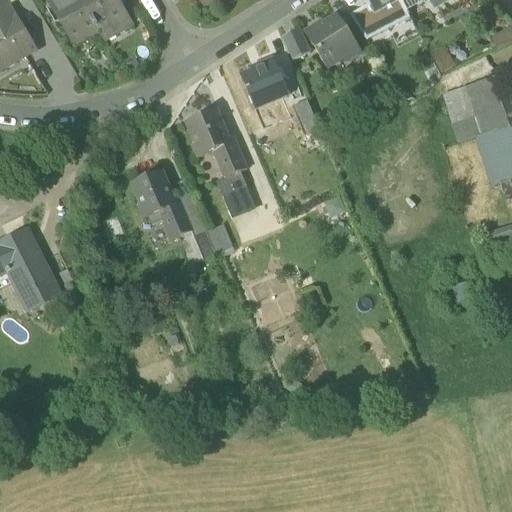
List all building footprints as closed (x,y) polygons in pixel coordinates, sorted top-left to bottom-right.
[(29,0),(1,0),(6,6),(10,12),(29,0)] [(51,0),(47,3),(50,9),(65,0),(51,0)] [(79,0),(65,0),(50,9),(69,41),(69,40),(92,27),(94,25),(79,0)] [(114,0),(79,0),(94,25),(92,27),(99,38),(101,37),(102,39),(129,24),(114,0)] [(200,0),(207,11),(225,0),(200,0)] [(401,0),(400,0),(368,0),(371,6),(375,15),(390,7),(399,1),(401,0)] [(400,0),(401,0),(399,1),(406,14),(430,0),(429,0),(400,0)] [(375,15),(371,6),(364,10),(379,37),(410,21),(406,14),(399,1),(390,7),(375,15)] [(0,79),(17,70),(37,57),(10,12),(6,6),(0,9),(0,79)] [(379,37),(364,10),(350,18),(367,43),(379,37)] [(307,39),(328,72),(341,63),(346,64),(354,59),(355,55),(358,52),(337,20),(324,28),(321,27),(310,34),(311,36),(307,39)] [(99,38),(92,27),(69,40),(77,52),(99,38)] [(491,40),(497,51),(511,43),(511,30),(491,40)] [(284,41),(294,64),(310,56),(299,32),(284,41)] [(444,49),(430,56),(442,77),(455,70),(444,49)] [(241,81),(255,113),(289,99),(274,64),(251,73),(252,76),(241,81)] [(511,111),(502,80),(466,91),(471,106),(476,119),(478,126),(482,139),(478,140),(494,190),(501,188),(500,187),(501,187),(509,184),(511,183),(511,111)] [(463,108),(471,106),(466,91),(458,93),(463,108)] [(463,108),(458,93),(444,97),(460,147),(478,140),(482,139),(478,126),(476,119),(471,106),(463,108)] [(292,111),(305,141),(320,135),(308,105),(292,111)] [(226,183),(241,177),(247,174),(233,141),(229,143),(216,115),(187,127),(196,148),(194,149),(199,163),(214,156),(226,183)] [(161,217),(173,244),(184,240),(194,235),(180,203),(175,205),(162,176),(133,188),(143,209),(140,211),(146,224),(161,217)] [(226,183),(217,186),(223,202),(224,201),(247,192),(247,191),(241,177),(226,183)] [(507,206),(511,204),(511,191),(509,184),(501,187),(500,187),(501,188),(507,206)] [(256,214),(247,192),(224,201),(233,224),(256,214)] [(194,235),(196,241),(208,235),(192,197),(180,203),(194,235)] [(331,220),(346,213),(340,199),(325,206),(331,220)] [(222,256),(232,252),(223,230),(212,234),(222,256)] [(511,230),(497,234),(502,250),(511,246),(511,230)] [(488,254),(502,250),(497,234),(483,238),(488,254)] [(185,247),(194,268),(206,263),(196,241),(194,235),(184,240),(187,246),(185,247)] [(218,258),(208,235),(196,241),(206,263),(218,258)] [(31,316),(61,301),(28,237),(0,250),(0,282),(8,279),(11,277),(31,316)] [(25,318),(31,316),(11,277),(8,279),(0,282),(0,296),(11,291),(25,318)]
